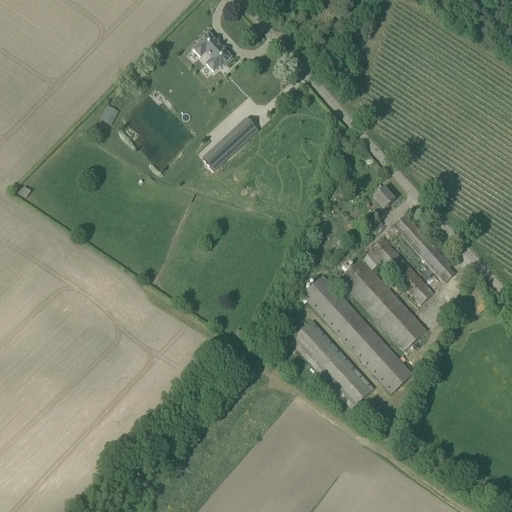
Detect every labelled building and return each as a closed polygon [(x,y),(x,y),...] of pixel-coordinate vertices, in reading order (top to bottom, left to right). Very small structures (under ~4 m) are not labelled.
[(206,65),(213,73),(219,68),(220,69),(231,59),(208,35),(197,45),(198,46),(193,51),(200,58),(205,54),(212,60),(206,65)] [(106,107),(99,121),(111,128),(119,114),(106,107)] [(244,144),(234,132),(202,160),(213,172),(244,144)] [(17,195),(25,200),(30,193),(22,187),(17,195)] [(369,207),(367,209),(371,214),(373,212),(376,215),(380,220),(387,214),(384,211),(394,202),(383,190),(373,199),(375,201),(369,207)] [(451,267),(406,217),(394,227),(445,284),(455,276),(449,269),(451,267)] [(382,227),(378,222),(363,235),(367,240),(382,227)] [(372,253),(381,264),(420,307),(433,295),(383,240),(370,252),(372,253)] [(372,253),(362,262),(372,272),(381,264),(372,253)] [(361,260),(339,281),(404,353),(426,333),(372,272),(362,262),(361,260)] [(301,296),(390,395),(412,376),(322,277),(301,296)] [(351,409),(372,390),(311,322),(290,341),(351,409)]
